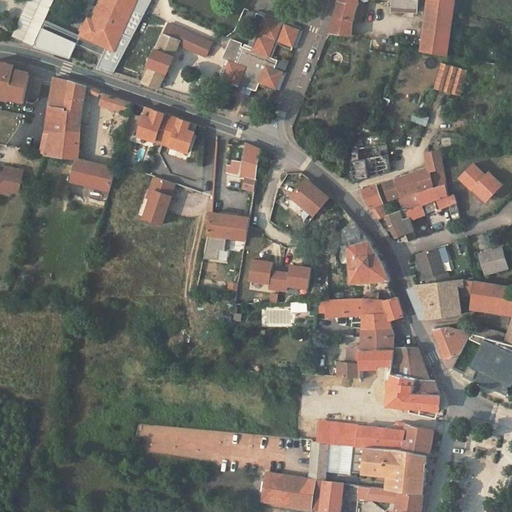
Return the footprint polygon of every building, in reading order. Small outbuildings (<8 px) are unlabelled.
[(136,0),(114,49),(81,35),(80,38),(77,43),(104,55),(98,69),(115,75),(151,0),(136,0)] [(114,49),(136,0),(102,0),(94,20),(89,18),(81,35),(114,49)] [(330,31),(352,34),(354,19),(358,0),(338,0),(338,3),(334,20),(330,31)] [(418,0),(394,0),(393,9),(417,10),(418,0)] [(418,0),(417,10),(419,10),(419,0),(443,0),(441,9),(454,10),(455,0),(418,0)] [(443,0),(429,0),(424,42),(422,51),(447,55),(454,10),(441,9),(443,0)] [(417,22),(419,10),(417,10),(393,9),(391,27),(404,28),(406,22),(417,22)] [(284,20),(258,10),(257,13),(254,12),(251,20),(263,25),(254,48),(245,44),(244,47),(241,46),(242,43),(231,38),(222,58),(226,60),(219,77),(222,78),(221,80),(238,87),(243,76),(251,79),(250,82),(254,84),(252,89),(255,90),(257,89),(259,85),(266,87),(267,85),(269,86),(269,88),(275,91),(276,88),(280,90),(286,73),(278,70),(282,59),(273,56),(278,44),(292,50),(293,47),(296,48),(303,30),(300,29),(301,27),(286,21),(286,24),(283,23),(284,20)] [(414,41),(417,22),(406,22),(404,28),(391,27),(372,26),(369,50),(399,57),(402,47),(413,49),(414,41)] [(36,46),(71,58),(77,43),(80,38),(46,23),(36,46)] [(144,82),(142,88),(149,91),(156,94),(159,87),(160,88),(167,72),(174,56),(178,44),(180,40),(179,39),(182,33),(169,28),(166,34),(164,34),(158,49),(157,49),(149,65),(150,66),(143,81),(144,82)] [(206,57),(210,48),(212,44),(212,43),(183,30),(182,33),(179,39),(180,40),(178,44),(206,57)] [(422,51),(424,42),(414,41),(413,49),(422,51)] [(9,62),(0,60),(0,92),(9,94),(8,98),(24,101),(30,74),(16,68),(8,67),(9,62)] [(285,70),(289,62),(283,60),(280,68),(285,70)] [(68,80),(54,76),(45,132),(44,132),(38,152),(45,154),(78,159),(79,159),(82,111),(87,86),(69,79),(68,80)] [(105,94),(101,104),(130,113),(133,102),(105,94)] [(197,125),(145,107),(138,135),(188,152),(197,125)] [(242,167),(240,176),(246,177),(243,189),(255,191),(262,150),(247,143),(243,163),(242,167)] [(381,144),(359,148),(359,154),(353,154),(354,160),(353,160),(355,181),(391,173),(389,154),(383,156),(381,144)] [(441,151),(427,153),(429,168),(430,170),(444,168),(441,151)] [(72,181),(102,188),(110,190),(116,168),(79,159),(78,159),(72,181)] [(474,164),(461,178),(473,190),(475,187),(488,199),(503,184),(490,172),(487,175),(474,164)] [(229,165),(227,173),(240,176),(242,167),(233,166),(229,165)] [(0,191),(9,193),(9,190),(19,192),(24,169),(6,166),(5,169),(5,171),(0,170),(0,191)] [(417,191),(422,204),(409,208),(404,210),(399,212),(391,215),(377,221),(387,238),(396,237),(408,233),(410,241),(418,238),(413,222),(412,219),(418,217),(425,215),(450,203),(449,196),(444,168),(430,170),(433,187),(417,191)] [(430,170),(429,168),(396,179),(401,196),(404,195),(417,191),(433,187),(430,170)] [(175,183),(155,176),(148,197),(151,198),(144,218),(163,224),(172,196),(171,196),(175,183)] [(384,202),(383,200),(389,198),(389,199),(400,196),(401,196),(396,179),(362,190),(369,208),(384,202)] [(305,180),(291,197),(314,216),(328,198),(305,180)] [(475,187),(473,190),(486,202),(488,199),(475,187)] [(100,195),(105,196),(108,196),(110,190),(102,188),(100,195)] [(401,196),(400,196),(404,210),(409,208),(404,195),(401,196)] [(450,203),(453,216),(458,215),(452,195),(449,196),(450,203)] [(391,215),(385,205),(390,202),(389,199),(389,198),(383,200),(384,202),(369,208),(377,221),(391,215)] [(229,238),(247,240),(250,218),(246,217),(214,213),(209,235),(210,235),(206,259),(219,261),(221,251),(227,251),(229,238)] [(357,243),(369,240),(365,235),(358,237),(357,243)] [(349,245),(352,283),(376,281),(381,280),(391,280),(385,266),(370,240),(369,240),(357,243),(349,245)] [(503,247),(481,254),(487,274),(509,268),(503,247)] [(419,253),(422,263),(420,264),(425,279),(433,276),(435,282),(451,280),(449,272),(445,273),(438,248),(419,253)] [(274,262),(253,259),(250,280),(271,283),(270,287),(288,290),(289,285),(309,288),(312,268),(291,265),(290,273),(273,270),(274,262)] [(427,314),(429,318),(462,314),(460,293),(459,286),(465,285),(465,279),(462,279),(456,280),(451,280),(435,282),(417,285),(425,304),(427,314)] [(460,293),(475,296),(478,281),(465,279),(465,285),(459,286),(460,293)] [(475,296),(473,307),(511,313),(511,286),(478,281),(475,296)] [(417,285),(408,288),(421,319),(429,318),(427,314),(425,304),(417,285)] [(327,300),(327,316),(364,315),(363,328),(365,329),(364,334),(393,334),(392,328),(393,328),(391,320),(404,316),(398,296),(385,300),(384,300),(378,299),(367,299),(327,300)] [(508,335),(473,324),(471,332),(472,332),(506,341),(508,335)] [(434,329),(447,359),(461,354),(469,338),(472,332),(471,332),(450,326),(434,329)] [(511,343),(506,342),(506,341),(472,332),(469,338),(482,345),(472,367),(469,366),(465,376),(507,393),(511,385),(511,343)] [(364,334),(363,334),(362,349),(393,348),(394,334),(393,334),(364,334)] [(429,380),(417,347),(396,348),(393,368),(393,370),(417,378),(417,379),(429,380)] [(360,352),(347,351),(347,354),(347,361),(360,362),(360,352)] [(360,362),(347,361),(347,354),(339,354),(339,376),(354,377),(360,377),(360,362)] [(461,354),(447,359),(454,367),(461,354)] [(284,371),(284,379),(294,380),(301,381),(300,372),(284,371)] [(435,380),(429,380),(417,379),(415,390),(440,393),(435,380)] [(320,421),(319,442),(327,442),(329,422),(320,421)] [(378,428),(329,422),(327,442),(330,443),(354,445),(377,447),(378,428)] [(405,431),(402,448),(402,449),(429,454),(430,454),(434,430),(407,424),(405,431)] [(405,431),(378,428),(377,447),(397,449),(402,448),(405,431)] [(326,460),(330,443),(327,442),(319,442),(317,441),(314,441),(313,441),(310,457),(326,460)] [(424,493),(429,454),(402,449),(402,448),(397,449),(377,447),(354,445),(351,470),(374,473),(374,480),(388,481),(388,489),(424,493)] [(326,460),(310,457),(307,477),(323,479),(326,460)] [(307,477),(268,470),(265,489),(263,501),(321,510),(325,480),(323,479),(307,477)] [(321,510),(321,511),(341,511),(344,489),(348,490),(349,484),(325,480),(321,510)] [(361,485),(359,497),(375,499),(398,502),(397,510),(406,511),(422,511),(424,493),(388,489),(361,485)] [(376,508),(375,511),(396,511),(397,510),(398,502),(375,499),(376,508)]
